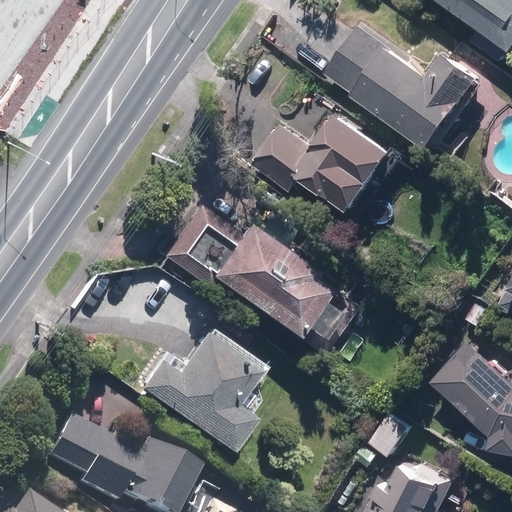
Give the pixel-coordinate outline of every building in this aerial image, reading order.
[(511,0),(454,0),(486,24),(473,42),(502,63),(511,49),(511,0)] [(367,19),(332,68),(444,147),(497,73),(458,46),(441,71),(367,19)] [(304,184),(311,174),(363,210),(406,147),(349,108),(326,140),(292,117),(265,157),(304,184)] [(210,286),(221,270),(331,348),(364,302),(321,270),(325,265),(258,217),(244,237),(198,204),(163,253),(210,286)] [(163,349),(142,379),(238,443),(262,407),(247,397),(272,362),(209,319),(181,361),(163,349)] [(511,366),(479,336),(443,375),(505,432),(504,447),(511,447),(511,366)] [(420,424),(396,408),(375,439),(399,455),(420,424)] [(142,454),(72,412),(48,452),(87,475),(83,480),(115,499),(120,490),(156,511),(179,511),(205,468),(152,437),(142,454)] [(434,461),(396,461),(370,511),(449,511),(467,478),(434,461)] [(10,505),(5,511),(101,511),(97,509),(94,511),(66,511),(31,487),(16,509),(10,505)]
